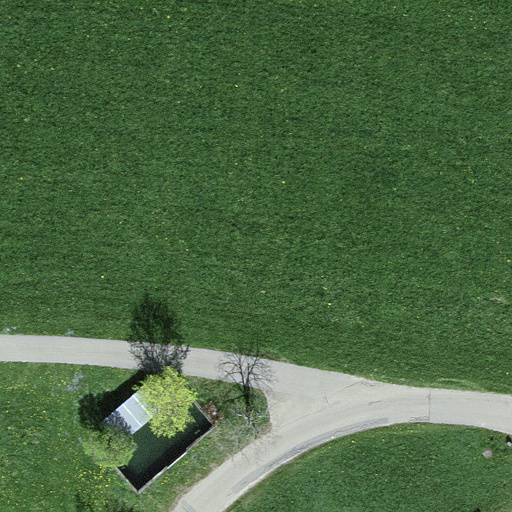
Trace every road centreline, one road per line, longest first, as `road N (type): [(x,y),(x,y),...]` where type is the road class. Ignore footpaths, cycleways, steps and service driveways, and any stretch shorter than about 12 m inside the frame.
road 1 (unclassified): [(202,511),(241,475),(347,405)]
road 2 (unclassified): [(511,426),(347,405)]
